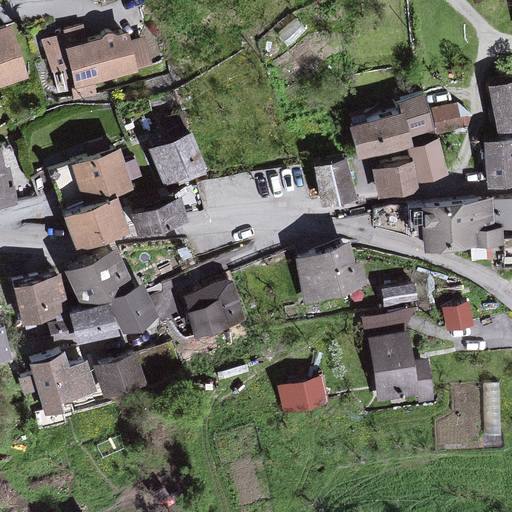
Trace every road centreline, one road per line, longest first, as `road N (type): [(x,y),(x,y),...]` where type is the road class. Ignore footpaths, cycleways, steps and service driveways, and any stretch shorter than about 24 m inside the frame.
road 1 (residential): [(20,353),(150,320),(172,288),(257,242),(263,220)]
road 2 (unclassified): [(263,220),(67,246),(0,246)]
road 3 (unclassified): [(511,298),(448,260),(309,224)]
road 4 (residential): [(511,185),(341,200),(323,205),(309,224)]
